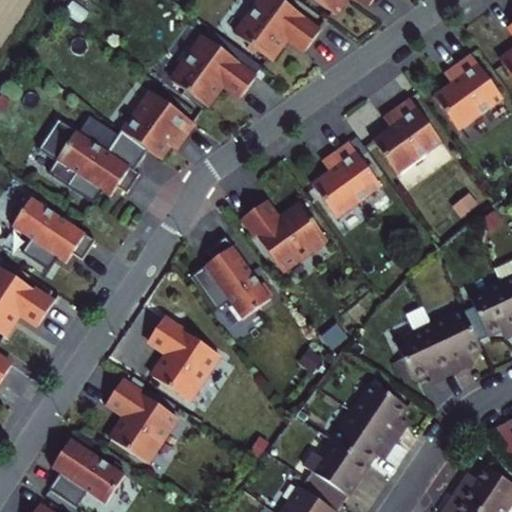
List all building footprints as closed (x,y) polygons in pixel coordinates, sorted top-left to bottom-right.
[(276,0),(263,0),(235,38),(248,48),(257,54),(270,63),(286,41),(290,44),(304,55),(321,33),(276,0)] [(309,0),(334,18),(346,0),(355,0),(368,9),(375,0),(309,0)] [(346,0),(334,18),(337,20),(351,0),(346,0)] [(511,75),(511,25),(510,27),(511,28),(511,53),(502,61),(511,75)] [(511,53),(511,28),(510,27),(508,29),(511,34),(511,49),(500,59),(502,61),(511,53)] [(204,40),(171,84),(205,109),(222,87),(225,89),(240,100),(256,79),(204,40)] [(286,41),(270,63),(273,65),(290,44),(286,41)] [(248,48),(247,50),(254,56),(257,54),(248,48)] [(504,99),(472,55),(451,69),(459,79),(452,84),(435,97),(460,131),(504,99)] [(451,69),(445,74),(452,84),(459,79),(451,69)] [(222,87),(205,109),(208,112),(225,89),(222,87)] [(122,132),(119,136),(143,152),(159,163),(168,151),(173,143),(178,147),(192,127),(147,96),(122,132)] [(443,143),(411,99),(391,113),(398,123),(392,128),(375,141),(399,175),(443,143)] [(391,114),(384,118),(392,128),(398,123),(391,114)] [(50,123),(33,152),(53,164),(45,177),(91,206),(99,193),(108,198),(114,189),(124,195),(136,175),(130,172),(143,152),(119,136),(116,141),(88,122),(76,139),(50,123)] [(384,185),(354,139),(333,154),(340,165),(334,169),(333,169),(316,181),(340,216),(384,185)] [(173,143),(168,151),(173,155),(178,147),(173,143)] [(333,154),(326,158),(333,169),(334,169),(340,165),(333,154)] [(482,204),(476,197),(460,209),(466,216),(482,204)] [(29,203),(11,232),(30,243),(22,256),(50,273),(58,261),(67,266),(73,256),(82,262),(94,243),(73,230),(62,223),(29,203)] [(271,224),(292,207),(290,204),(271,219),(259,204),(256,206),(271,224)] [(276,275),(319,240),(292,207),(271,224),(256,206),(235,223),(276,275)] [(62,223),(73,230),(75,227),(64,220),(62,223)] [(250,243),(235,223),(232,225),(248,245),(250,243)] [(267,303),(219,243),(201,257),(208,266),(188,283),(214,316),(226,307),(240,324),(267,303)] [(511,262),(495,271),(501,284),(511,307),(511,262)] [(0,272),(0,337),(5,341),(19,317),(39,329),(53,306),(32,293),(0,272)] [(511,307),(501,284),(469,298),(473,307),(488,338),(500,332),(502,337),(507,334),(510,338),(511,337),(511,307)] [(32,293),(53,306),(55,303),(34,290),(32,293)] [(473,307),(462,312),(477,343),(488,338),(473,307)] [(462,312),(431,327),(437,340),(454,375),(466,368),(464,365),(471,361),(469,357),(481,351),(477,343),(462,312)] [(19,317),(5,341),(8,342),(21,322),(37,332),(39,329),(19,317)] [(179,334),(158,321),(156,324),(177,337),(179,334)] [(184,405),(212,359),(177,337),(156,324),(142,347),(162,360),(147,383),(184,405)] [(344,337),(333,324),(315,339),(325,352),(344,337)] [(437,340),(431,327),(394,344),(402,360),(395,363),(404,384),(412,381),(413,383),(426,376),(429,381),(438,377),(440,381),(454,375),(437,340)] [(162,360),(142,347),(140,351),(157,361),(144,381),(147,383),(162,360)] [(0,360),(12,369),(14,366),(0,356),(0,360)] [(0,388),(12,369),(0,360),(0,388)] [(438,377),(429,381),(431,385),(440,381),(438,377)] [(371,385),(352,414),(396,444),(404,431),(401,429),(404,424),(400,421),(407,410),(387,397),(371,385)] [(142,399),(120,386),(118,389),(140,402),(142,399)] [(146,471),(175,424),(140,403),(118,389),(104,413),(124,425),(109,448),(146,471)] [(124,425),(104,413),(102,416),(119,426),(107,447),(109,448),(124,425)] [(352,414),(333,442),(369,467),(375,457),(379,460),(383,454),(387,456),(396,444),(352,414)] [(511,421),(492,432),(504,454),(511,450),(511,421)] [(269,448),(258,441),(251,454),(261,460),(269,448)] [(369,467),(333,442),(319,462),(312,457),(304,469),(312,474),(307,482),(343,506),(347,498),(369,467)] [(59,484),(49,500),(68,511),(79,511),(86,501),(103,511),(106,511),(124,484),(69,449),(50,479),(59,484)] [(462,484),(453,497),(475,511),(511,511),(511,486),(484,468),(476,481),(471,478),(466,486),(462,484)] [(468,476),(462,484),(466,486),(471,478),(468,476)] [(287,511),(338,511),(343,506),(307,482),(287,511)] [(475,511),(453,497),(446,508),(449,511),(448,511),(475,511)]
